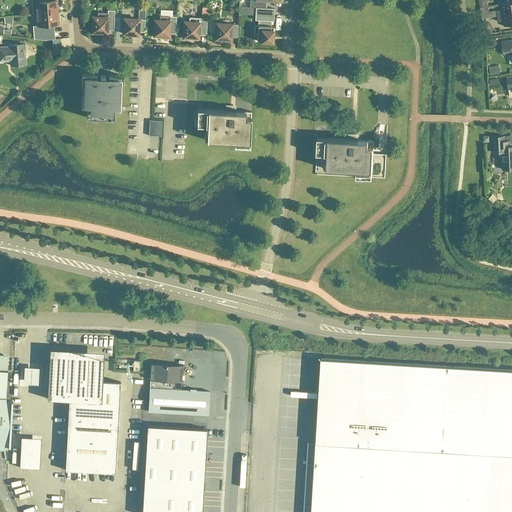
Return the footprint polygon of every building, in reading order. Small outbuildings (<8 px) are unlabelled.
[(37,16),(37,15),(57,13),(57,1),(50,1),(49,0),(32,0),(33,4),(32,4),(32,16),(37,16)] [(275,0),(250,0),(250,8),(256,8),(264,8),(264,2),(266,2),(275,3),(275,0)] [(511,3),(501,5),(502,11),(497,12),(497,16),(511,14),(511,3)] [(144,32),(145,20),(146,8),(139,8),(139,13),(139,20),(124,19),(123,34),(138,35),(138,32),(144,32)] [(254,36),(258,36),(257,41),(273,42),(273,27),(271,27),(271,21),(274,21),(274,9),(264,8),(256,8),(255,20),(262,21),(262,26),(255,26),(254,36)] [(108,13),(98,13),(98,17),(90,17),(90,24),(92,24),(92,32),(107,33),(107,31),(113,31),(115,11),(108,11),(108,13)] [(58,25),(57,13),(37,15),(37,16),(38,26),(33,27),(34,35),(54,33),(54,25),(58,25)] [(511,25),(511,14),(497,16),(498,22),(503,21),(504,27),(511,25)] [(169,36),(169,34),(175,34),(176,17),(160,16),(160,21),(155,20),(154,36),(169,36)] [(207,19),(189,18),(189,22),(184,22),(183,37),(199,38),(199,35),(206,36),(207,19)] [(231,37),(237,37),(238,25),(217,24),(216,39),(231,40),(231,37)] [(511,40),(502,42),(504,55),(511,53),(511,40)] [(26,65),(24,44),(9,46),(9,47),(0,47),(0,61),(10,61),(10,66),(26,65)] [(97,84),(97,75),(82,74),(81,87),(88,87),(88,96),(82,96),(81,106),(87,106),(86,118),(96,118),(96,112),(105,112),(105,119),(114,119),(114,111),(115,111),(115,108),(121,108),(121,107),(121,98),(115,97),(115,89),(123,89),(123,76),(108,75),(108,84),(105,84),(97,84)] [(225,111),(197,109),(196,125),(207,126),(206,141),(234,142),(233,146),(249,147),(251,112),(235,111),(235,112),(234,112),(234,107),(231,107),(230,107),(227,107),(227,111),(225,111)] [(161,137),(162,121),(150,121),(149,121),(149,136),(150,136),(159,137),(161,137)] [(348,140),(317,138),(316,154),(327,155),(326,169),(356,171),(356,177),(372,178),(373,151),(374,141),(358,140),(358,141),(357,141),(357,136),(353,136),(350,135),(349,140),(348,140)] [(493,137),(493,153),(501,152),(502,170),(511,169),(511,146),(505,147),(505,136),(493,137)] [(0,449),(3,450),(3,447),(9,447),(9,448),(11,448),(13,402),(12,402),(6,402),(6,397),(8,365),(8,357),(0,356),(0,449)] [(511,511),(511,369),(321,358),(311,511),(511,511)] [(48,397),(48,399),(69,400),(66,470),(116,473),(121,382),(101,381),(102,361),(82,360),(82,359),(72,359),(72,360),(52,359),(50,397),(48,397)] [(182,382),(183,366),(152,364),(151,380),(150,388),(149,412),(209,416),(210,392),(196,391),(196,389),(190,389),(190,390),(181,390),(181,382),(182,382)] [(39,368),(24,367),(23,383),(38,384),(39,368)] [(145,392),(146,382),(140,381),(138,391),(145,392)] [(147,426),(142,511),(202,511),(207,429),(147,426)] [(21,437),(20,467),(30,468),(31,456),(40,456),(40,451),(31,450),(32,438),(21,437)] [(134,451),(142,451),(142,438),(134,438),(134,451)] [(129,503),(139,503),(139,493),(129,493),(129,503)]
